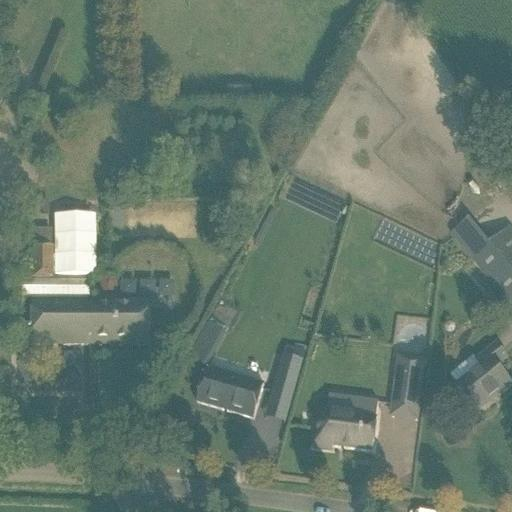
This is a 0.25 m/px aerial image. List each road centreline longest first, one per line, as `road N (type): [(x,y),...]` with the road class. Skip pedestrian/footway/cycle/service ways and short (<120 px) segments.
road 1 (unclassified): [(351,511),(136,482)]
road 2 (unclassified): [(136,482),(0,473)]
